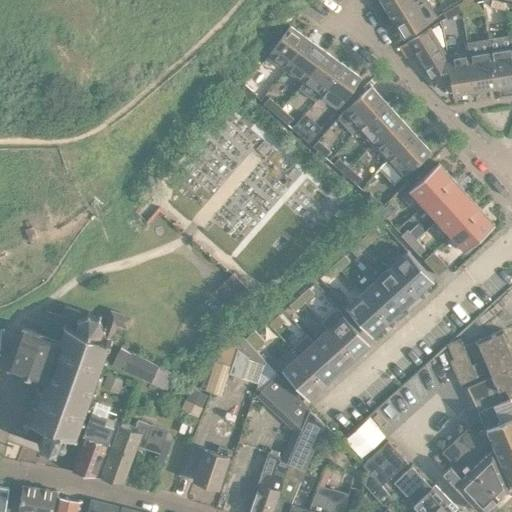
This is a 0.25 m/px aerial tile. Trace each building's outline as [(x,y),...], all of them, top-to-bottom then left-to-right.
[(391,17),(417,0),(380,0),(389,14),(391,17)] [(435,16),(425,0),(417,0),(391,17),(402,36),(435,16)] [(460,0),(455,3),(459,10),(473,2),(471,0),(460,0)] [(499,0),(489,0),(488,5),(504,9),(506,1),(499,0)] [(446,18),(459,10),(455,3),(442,12),(446,18)] [(288,24),(266,55),(284,68),(306,37),(288,24)] [(433,85),(450,82),(446,55),(428,26),(405,40),(433,85)] [(487,39),(488,48),(494,86),(511,82),(511,60),(509,45),(508,36),(487,39)] [(309,39),(306,37),(284,68),(301,81),(324,50),(309,39)] [(467,52),(473,89),(494,86),(488,48),(487,39),(466,43),(467,52)] [(336,59),(324,50),(301,81),(297,87),(314,100),(319,93),(341,63),(336,59)] [(467,52),(446,55),(450,82),(451,93),(470,90),(473,89),(467,52)] [(344,64),(341,63),(319,93),(337,106),(359,76),(344,64)] [(242,82),(237,89),(250,99),(255,93),(242,82)] [(385,101),(370,85),(342,110),(336,117),(351,132),(356,127),(385,101)] [(262,102),(274,112),(279,107),(267,96),(262,102)] [(386,103),(385,101),(356,127),(371,143),(399,117),(386,103)] [(286,123),(291,117),(279,107),(274,112),(286,123)] [(386,159),(414,133),(399,117),(371,143),(386,159)] [(306,141),(312,135),(299,124),(294,130),(306,141)] [(416,135),(414,133),(386,159),(401,175),(429,150),(416,135)] [(323,155),(328,149),(316,139),(311,145),(323,155)] [(349,167),(336,156),(331,163),(343,173),(349,167)] [(422,204),(451,177),(437,162),(407,188),(422,204)] [(361,178),(349,167),(343,173),(355,184),(361,178)] [(422,204),(436,219),(465,192),(451,177),(422,204)] [(479,208),(465,192),(436,219),(449,234),(479,208)] [(364,199),(376,210),(381,204),(369,193),(364,199)] [(384,217),(394,208),(388,202),(378,211),(384,217)] [(493,223),(479,208),(449,234),(464,250),(481,234),(493,223)] [(373,226),(364,235),(369,241),(379,232),(373,226)] [(415,238),(406,229),(400,234),(409,244),(415,238)] [(360,250),(369,241),(364,235),(354,244),(360,250)] [(415,238),(409,244),(417,254),(424,248),(415,238)] [(405,249),(390,264),(416,293),(432,279),(405,249)] [(432,250),(422,259),(437,275),(446,266),(432,250)] [(343,254),(333,263),(339,269),(349,260),(343,254)] [(333,263),(323,271),(329,278),(339,269),(333,263)] [(401,307),(416,293),(390,264),(374,277),(401,307)] [(231,272),(231,273),(214,290),(231,307),(248,289),(231,272)] [(401,307),(374,277),(359,291),(386,320),(401,307)] [(297,295),(303,301),(313,292),(307,286),(297,295)] [(344,305),(370,335),(386,320),(359,291),(344,305)] [(303,301),(297,295),(288,304),(293,310),(303,301)] [(89,408),(89,406),(85,405),(90,391),(94,392),(95,391),(101,376),(100,376),(101,374),(97,373),(102,359),(106,361),(106,359),(103,357),(108,342),(111,340),(110,338),(109,339),(115,323),(125,326),(129,316),(110,310),(104,325),(101,325),(98,318),(100,315),(98,314),(96,316),(88,314),(88,310),(86,311),(86,314),(79,317),(76,315),(78,310),(64,305),(60,315),(46,310),(45,309),(45,310),(44,311),(45,311),(37,331),(22,326),(23,325),(21,325),(20,326),(21,327),(7,365),(6,365),(6,367),(7,368),(8,367),(21,372),(21,373),(23,373),(28,375),(29,375),(42,380),(44,381),(41,388),(37,387),(36,389),(40,390),(35,404),(32,402),(31,404),(35,406),(29,421),(26,422),(27,424),(30,423),(42,427),(41,428),(43,428),(39,439),(36,441),(37,443),(38,443),(53,448),(54,449),(56,448),(55,445),(55,442),(60,444),(63,443),(64,439),(63,436),(58,435),(58,434),(60,434),(60,433),(72,437),(74,441),(76,440),(74,436),(79,422),(83,423),(84,421),(80,420),(85,407),(89,408)] [(342,312),(335,305),(319,320),(325,327),(326,327),(353,356),(368,342),(360,333),(342,312)] [(277,314),(267,323),(273,329),(283,320),(277,314)] [(311,340),(338,370),(353,356),(326,327),(325,327),(312,340),(311,340)] [(244,338),(255,350),(264,341),(256,333),(253,329),(244,338)] [(475,341),(488,368),(511,356),(498,330),(475,341)] [(240,336),(227,331),(196,388),(209,393),(219,364),(229,368),(236,347),(240,336)] [(296,354),(322,384),(338,370),(311,340),(312,340),(305,333),(289,348),(295,355),(296,354)] [(240,336),(236,347),(237,348),(247,356),(246,359),(262,364),(264,360),(255,350),(244,338),(242,336),(240,336)] [(452,358),(449,359),(459,383),(481,374),(476,362),(470,364),(458,337),(445,342),(452,358)] [(130,352),(119,346),(111,363),(150,381),(162,386),(169,371),(130,351),(130,352)] [(228,372),(240,376),(246,359),(247,356),(237,348),(236,347),(229,368),(228,372)] [(307,398),(322,384),(296,354),(295,355),(280,368),(307,398)] [(451,399),(460,420),(477,412),(474,405),(511,389),(511,357),(511,356),(488,368),(494,381),(485,385),(488,393),(478,397),(474,389),(451,399)] [(287,462),(303,469),(305,465),(316,439),(323,423),(308,409),(308,408),(276,373),(259,389),(300,427),(285,460),(285,461),(287,462)] [(106,374),(102,384),(116,389),(120,379),(106,374)] [(199,410),(205,395),(190,388),(184,403),(199,410)] [(511,398),(511,389),(474,405),(477,412),(510,484),(511,481),(511,403),(510,400),(511,398)] [(81,434),(84,435),(71,471),(94,475),(115,419),(89,410),(81,434)] [(362,455),(384,433),(367,415),(345,437),(362,455)] [(142,446),(157,451),(155,459),(162,462),(169,442),(162,440),(166,428),(150,423),(136,419),(133,426),(130,425),(128,429),(118,425),(99,477),(121,484),(136,443),(142,445),(142,446)] [(335,434),(323,423),(316,439),(330,445),(335,434)] [(486,433),(482,430),(478,434),(482,437),(478,441),(465,427),(441,450),(452,462),(442,471),(479,511),(480,511),(509,485),(486,433)] [(366,469),(380,484),(405,460),(386,440),(361,463),(366,469)] [(202,448),(192,478),(217,487),(230,449),(217,445),(215,452),(202,448)] [(303,469),(287,462),(285,461),(285,460),(278,458),(279,455),(267,451),(256,483),(257,484),(257,486),(253,485),(249,496),(253,498),(247,511),(286,511),(290,502),(303,469)] [(310,467),(305,465),(303,469),(290,502),(287,511),(306,511),(308,507),(300,504),(306,489),(307,490),(313,474),(308,472),(310,467)] [(329,484),(334,469),(323,465),(318,480),(329,484)] [(419,511),(433,511),(419,497),(430,486),(410,465),(392,481),(413,503),(412,504),(419,511)] [(390,495),(380,484),(366,469),(363,483),(381,504),(390,495)] [(17,511),(51,511),(55,494),(55,490),(22,484),(17,511)] [(317,485),(308,507),(306,511),(341,511),(347,493),(317,485)] [(460,511),(435,485),(432,488),(430,486),(419,497),(433,511),(460,511)] [(78,511),(81,500),(55,494),(51,511),(78,511)] [(89,498),(88,501),(85,511),(143,511),(119,506),(118,510),(105,506),(106,502),(89,498)]
